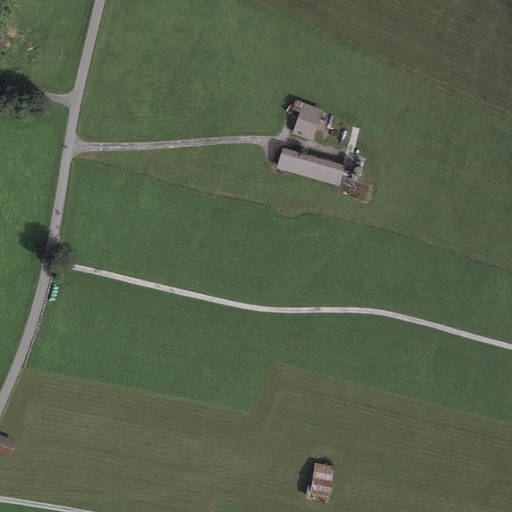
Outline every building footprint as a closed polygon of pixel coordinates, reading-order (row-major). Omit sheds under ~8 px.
[(294,132),(310,137),(320,110),(297,101),(294,108),(301,111),(294,132)] [(319,118),(317,128),(325,130),(327,120),(319,118)] [(284,148),(279,166),(338,183),(343,165),(284,148)] [(14,441),(1,436),(0,437),(0,450),(8,454),(14,441)] [(332,466),(317,463),(312,486),(309,486),(307,496),(325,500),(332,466)]
